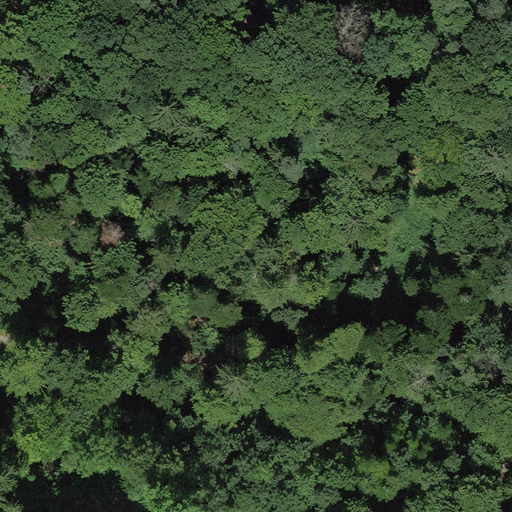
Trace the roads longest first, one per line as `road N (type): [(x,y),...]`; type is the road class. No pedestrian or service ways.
road 1 (track): [(33,0),(236,24),(511,1)]
road 2 (track): [(358,511),(511,471)]
